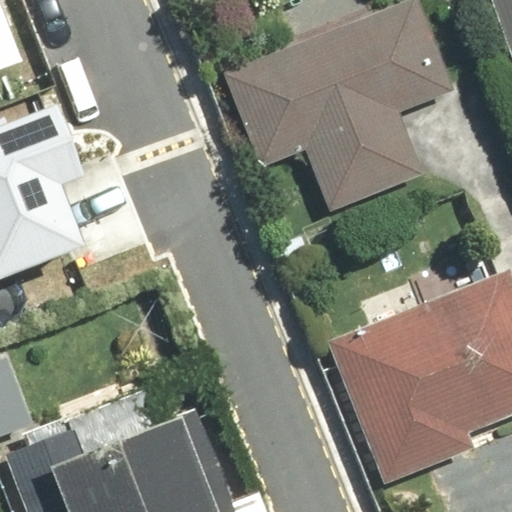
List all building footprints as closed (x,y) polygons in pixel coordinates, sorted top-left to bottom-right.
[(0,0),(0,67),(13,62),(0,29),(0,0)] [(424,0),(420,0),(231,71),(270,173),(318,155),(339,210),(431,175),(407,110),(459,90),(424,0)] [(511,0),(493,0),(511,48),(511,0)] [(0,123),(0,271),(78,242),(55,181),(72,175),(47,106),(0,123)] [(511,423),(511,269),(499,275),(491,254),(418,282),(426,303),(334,340),(390,484),(482,448),(478,437),(511,423)] [(162,383),(22,436),(28,452),(7,460),(26,511),(274,511),(274,509),(266,511),(227,410),(180,428),(162,383)]
